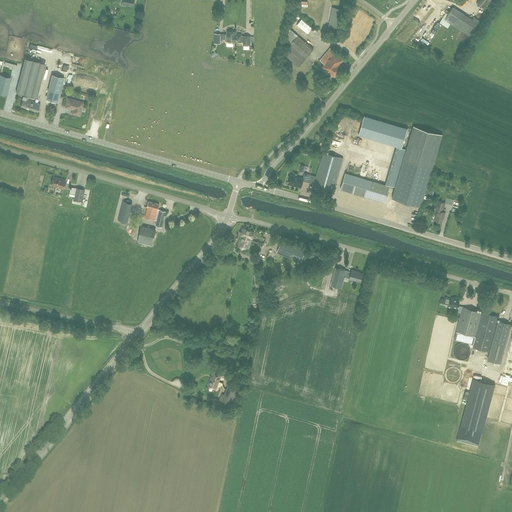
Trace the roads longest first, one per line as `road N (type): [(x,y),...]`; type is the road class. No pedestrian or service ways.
road 1 (unclassified): [(511,295),(226,218)]
road 2 (tertiary): [(262,188),(511,259)]
road 3 (tertiary): [(238,181),(0,113)]
road 4 (unclassified): [(226,218),(0,148)]
road 5 (tertiary): [(0,502),(138,336)]
road 6 (tertiary): [(262,188),(273,163),(394,25)]
road 7 (tertiary): [(138,336),(226,218)]
road 8 (unclassified): [(138,336),(0,302)]
